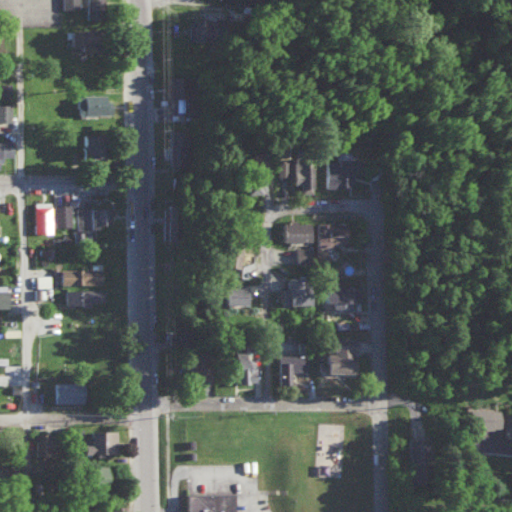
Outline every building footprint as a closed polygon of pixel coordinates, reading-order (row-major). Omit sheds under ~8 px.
[(76,0),(59,0),(59,9),(77,8),(76,0)] [(83,0),(83,18),(100,19),(100,0),(83,0)] [(185,18),(185,38),(222,39),(222,18),(185,18)] [(67,29),(67,47),(93,46),(93,28),(67,29)] [(164,97),(187,96),(187,104),(203,104),(202,89),(196,89),(195,75),(163,76),(164,97)] [(0,96),(8,97),(8,82),(0,81),(0,96)] [(107,100),(102,100),(102,93),(73,94),(74,113),(107,113),(107,100)] [(176,97),(175,110),(186,110),(187,97),(176,97)] [(0,103),(0,120),(9,120),(9,103),(0,103)] [(180,135),(180,128),(166,128),(167,160),(199,160),(198,134),(180,135)] [(100,132),(78,132),(79,159),(101,158),(100,132)] [(0,155),(10,155),(10,138),(0,138),(0,155)] [(321,186),(349,186),(349,167),(355,167),(355,157),(347,157),(347,151),(333,150),(333,160),(321,159),(321,186)] [(290,182),(298,183),(298,192),(308,192),(309,160),(290,159),(290,182)] [(276,175),(287,175),(287,160),(275,160),(276,175)] [(243,192),(262,193),(263,165),(243,164),(243,192)] [(49,201),(32,201),(31,231),(48,232),(49,201)] [(69,225),(68,203),(51,204),(51,225),(69,225)] [(108,206),(74,207),(74,226),(109,226),(108,206)] [(161,239),(175,239),(175,221),(161,221),(161,239)] [(278,240),(308,240),(308,221),(278,221),(278,240)] [(315,221),(314,259),(325,259),(326,242),(343,242),(343,222),(315,221)] [(230,266),(232,245),(222,244),(220,265),(230,266)] [(308,247),(291,246),(291,263),(308,263),(308,247)] [(98,282),(98,267),(56,268),(56,283),(98,282)] [(304,304),(305,277),(284,277),(284,287),(279,287),(279,304),(304,304)] [(241,304),(241,286),(217,285),(217,304),(241,304)] [(326,306),(348,307),(349,300),(359,300),(359,286),(326,285),(326,306)] [(62,304),(88,304),(88,299),(103,299),(103,288),(62,289),(62,304)] [(187,330),(165,331),(166,347),(187,346),(187,330)] [(321,353),(321,371),(351,372),(352,338),(329,338),(328,353),(321,353)] [(208,382),(211,353),(192,351),(191,360),(188,360),(186,380),(208,382)] [(276,384),(288,384),(288,369),(302,369),(302,353),(275,354),(276,384)] [(231,382),(254,381),(253,354),(230,354),(231,382)] [(82,380),(50,381),(50,402),(82,401),(82,380)] [(498,408),(467,409),(467,428),(498,428),(498,408)] [(511,435),(511,409),(509,410),(508,424),(501,424),(501,435),(511,435)] [(85,431),(86,442),(79,443),(79,453),(114,452),(113,430),(85,431)] [(49,456),(49,432),(33,433),(33,456),(49,456)] [(407,439),(409,481),(428,481),(426,438),(407,439)] [(104,465),(77,465),(78,487),(104,487),(104,465)] [(230,511),(231,493),(183,493),(183,511),(230,511)]
